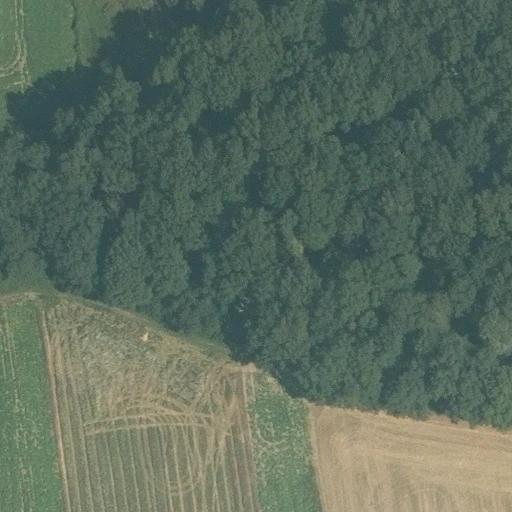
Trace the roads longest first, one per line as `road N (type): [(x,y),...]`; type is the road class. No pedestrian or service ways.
road 1 (track): [(511,422),(376,402),(306,382),(100,281),(0,280)]
road 2 (unclassified): [(511,199),(478,134),(377,0)]
